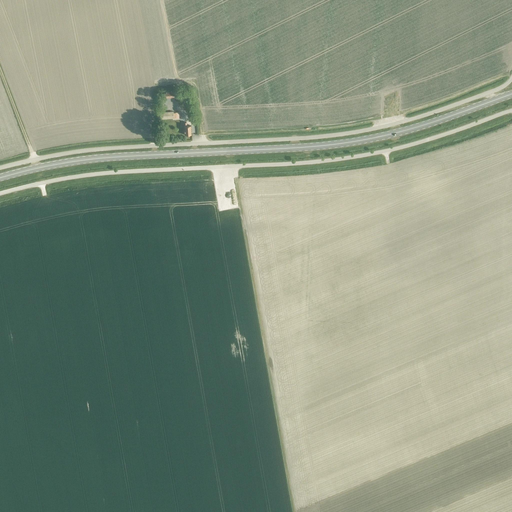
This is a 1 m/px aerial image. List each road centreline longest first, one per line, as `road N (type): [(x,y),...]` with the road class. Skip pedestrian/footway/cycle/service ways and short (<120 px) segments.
road 1 (unclassified): [(511,78),(462,102),(355,132),(75,151),(0,167)]
road 2 (secondary): [(0,178),(101,158),(327,146),(511,94)]
road 3 (unclassified): [(0,194),(103,173),(353,157),(511,110)]
